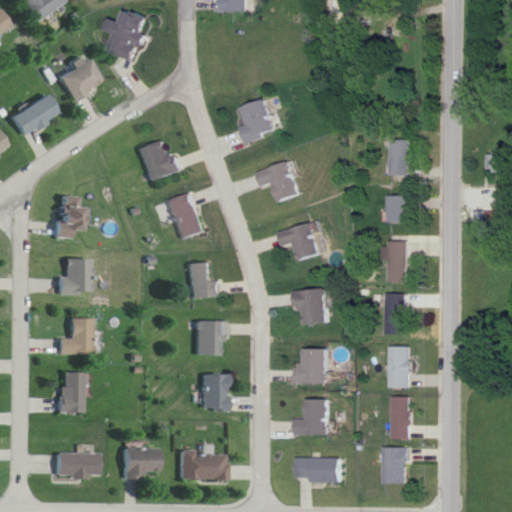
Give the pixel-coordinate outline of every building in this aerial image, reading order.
[(69,3),(67,0),(21,0),(38,24),(69,3)] [(250,0),(224,0),(225,13),(251,13),(250,0)] [(338,0),(338,28),(354,28),(354,0),(338,0)] [(0,42),(17,32),(2,9),(0,10),(0,42)] [(156,20),(127,10),(123,21),(115,19),(111,32),(115,33),(109,51),(142,62),(156,20)] [(64,79),(79,102),(109,82),(93,59),(64,79)] [(29,138),(65,113),(52,94),(15,119),(29,138)] [(252,146),(283,132),(268,100),(246,110),(253,125),(244,129),(252,146)] [(0,157),(14,146),(0,128),(0,157)] [(183,173),(171,140),(143,149),(155,183),(183,173)] [(414,142),(394,142),(394,177),(414,177),(414,142)] [(511,174),(511,154),(491,154),(491,174),(511,174)] [(284,204),(306,198),(296,163),(261,173),(266,189),(279,186),(284,204)] [(207,235),(195,195),(172,202),(184,242),(207,235)] [(415,198),(394,198),(394,225),(415,225),(415,198)] [(58,240),(79,240),(79,233),(91,233),(91,210),(84,210),(84,199),(64,199),(64,209),(58,209),(58,240)] [(477,230),(503,230),(503,212),(477,212),(477,230)] [(284,233),(287,248),(302,245),(306,262),(329,257),(322,224),(284,233)] [(414,284),(414,243),(393,243),(393,284),(414,284)] [(95,260),(68,261),(68,278),(61,278),(61,296),(95,295),(95,260)] [(192,265),(193,299),(227,298),(227,283),(214,284),(214,265),(192,265)] [(300,312),(310,311),(310,326),(336,325),(334,291),(300,292),(300,312)] [(392,295),(392,336),(413,336),(413,295),(392,295)] [(96,320),(72,320),(72,339),(60,339),(60,356),(96,356),(96,320)] [(197,357),(224,357),(224,341),(231,341),(231,322),(197,322),(197,357)] [(418,348),(395,348),(395,389),(418,389),(418,348)] [(305,385),(335,385),(335,350),(305,350),(305,385)] [(88,374),(63,374),(63,414),(87,415),(88,374)] [(205,375),(205,411),(233,411),(233,375),(205,375)] [(417,398),(395,398),(395,440),(417,440),(417,398)] [(301,436),(337,436),(337,400),(313,400),(313,420),(301,420),(301,436)] [(231,481),(231,456),(215,456),(215,444),(200,444),(200,451),(183,451),(183,481),(231,481)] [(126,477),(164,477),(164,449),(126,449),(126,477)] [(413,449),(387,449),(387,485),(413,485),(413,449)] [(103,454),(58,454),(58,478),(103,478),(103,454)] [(350,459),(301,459),(301,483),(350,483),(350,459)]
